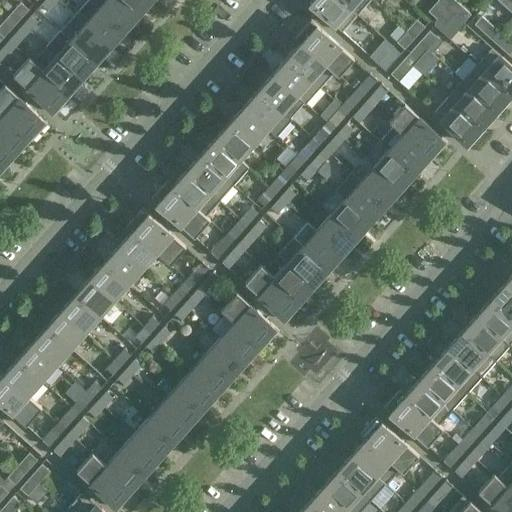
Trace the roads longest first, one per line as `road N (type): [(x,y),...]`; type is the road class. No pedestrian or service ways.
road 1 (residential): [(222,511),(496,205),(511,161)]
road 2 (residential): [(0,291),(260,0)]
